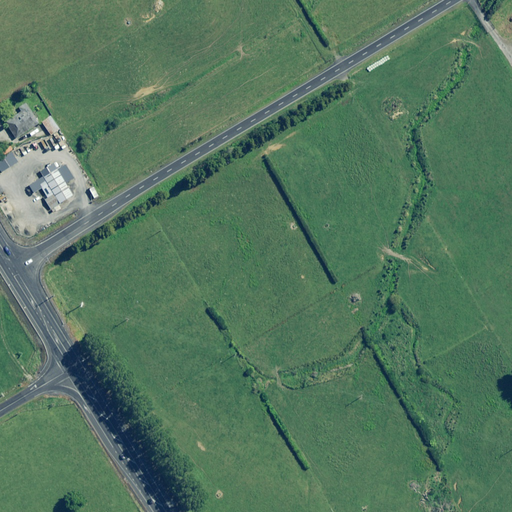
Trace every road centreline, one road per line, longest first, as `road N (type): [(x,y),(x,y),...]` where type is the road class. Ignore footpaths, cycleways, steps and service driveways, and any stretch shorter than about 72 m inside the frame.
road 1 (unclassified): [(13,267),(453,0)]
road 2 (trunk): [(75,366),(165,511)]
